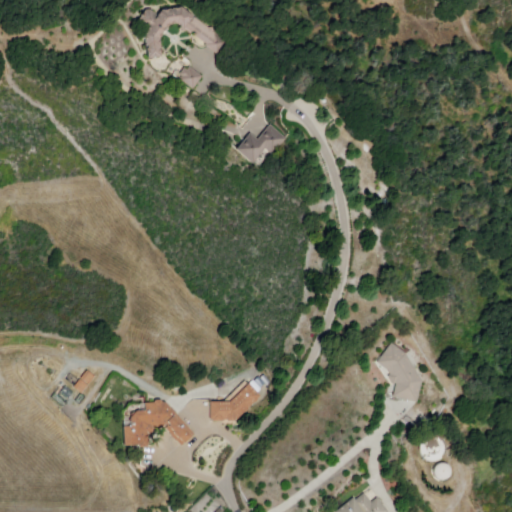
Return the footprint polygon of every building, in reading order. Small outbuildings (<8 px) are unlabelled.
[(146,7),(134,21),(146,27),(140,33),(139,47),(144,59),(158,59),(158,37),(168,25),(180,24),(221,55),(231,42),(181,6),(155,15),(146,7)] [(183,62),(200,76),(191,89),(173,76),(183,62)] [(247,134),(255,140),(269,123),(287,138),(273,156),(264,149),(251,165),(233,151),(247,134)] [(390,345),(403,353),(422,382),(417,403),(392,399),(394,386),(388,380),(390,377),(376,362),(390,345)] [(85,371),(96,378),(83,396),(72,388),(85,371)] [(244,382),(261,397),(236,423),(208,422),(209,403),(224,404),(244,382)] [(160,401),(161,404),(165,403),(176,415),(173,418),(192,438),(181,448),(170,435),(170,431),(165,424),(148,437),(144,446),(122,449),(121,424),(127,424),(130,414),(143,412),(144,404),(153,404),(154,401),(160,401)] [(443,458),(442,438),(421,438),(421,459),(443,458)] [(352,499),(334,511),(388,511),(378,498),(371,503),(364,495),(355,502),(352,499)]
